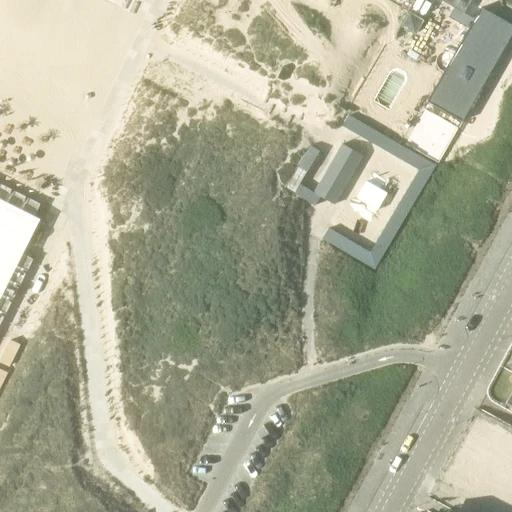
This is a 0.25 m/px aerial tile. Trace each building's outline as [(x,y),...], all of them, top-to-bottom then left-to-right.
[(476,17),(434,89),(470,110),(511,36),(511,9),(495,0),(485,0),(482,6),(471,0),(467,0),(466,3),(463,9),(476,17)] [(409,12),(400,27),(411,34),(414,29),(418,32),(424,21),(409,12)] [(434,166),(347,116),(341,126),(417,170),(370,252),(329,228),(323,239),(375,269),(434,166)] [(362,156),(341,144),(313,193),(334,205),(362,156)] [(0,301),(41,219),(0,198),(0,301)]
